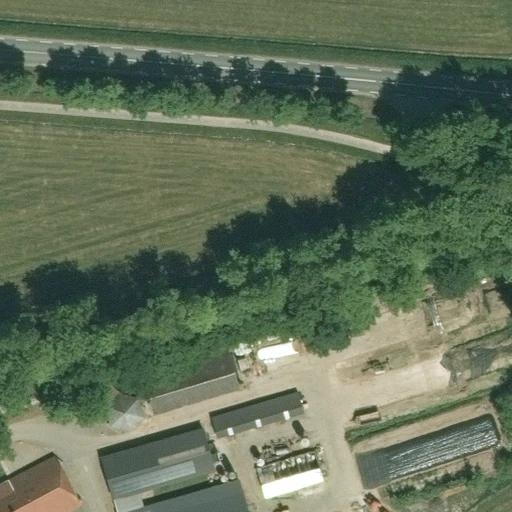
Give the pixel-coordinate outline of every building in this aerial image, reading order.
[(493,361),(511,357),(511,344),(510,336),(489,341),(493,361)] [(155,414),(238,389),(225,345),(142,370),(155,414)] [(420,385),(493,368),(488,346),(415,363),(420,385)] [(131,433),(144,418),(138,397),(120,394),(110,384),(96,399),(105,408),(110,428),(131,433)] [(216,437),(304,411),(297,393),(211,418),(216,437)] [(396,423),(408,471),(445,463),(434,414),(396,423)] [(457,448),(472,443),(467,427),(452,431),(457,448)] [(101,458),(116,511),(124,511),(141,507),(137,494),(214,471),(202,429),(101,458)] [(259,499),(317,480),(306,446),(248,466),(259,499)] [(376,487),(377,452),(355,452),(354,486),(376,487)] [(0,511),(68,511),(80,506),(54,457),(8,482),(9,482),(0,486),(0,511)] [(247,511),(238,481),(131,511),(247,511)]
